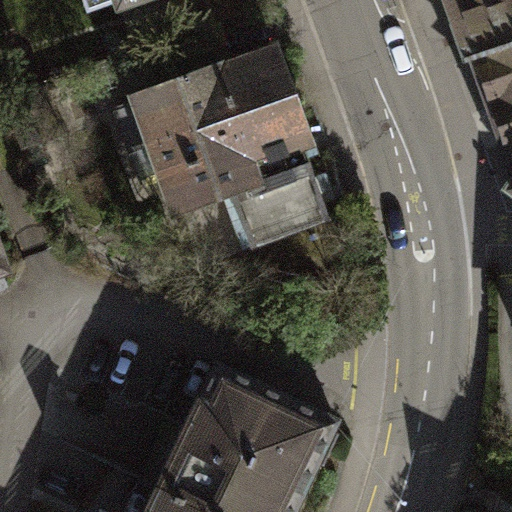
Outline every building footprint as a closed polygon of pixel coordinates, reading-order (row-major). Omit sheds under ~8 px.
[(115,0),(119,11),(148,0),(115,0)] [(511,0),(453,0),(511,166),(511,0)] [(14,29),(0,33),(0,89),(3,98),(34,88),(14,29)] [(151,174),(166,170),(179,207),(232,188),(253,246),(332,218),(310,158),(308,159),(305,150),(301,141),(307,139),(276,51),(224,70),(222,68),(141,98),(141,102),(117,111),(132,154),(143,150),(151,174)] [(27,142),(59,131),(44,87),(12,99),(27,142)] [(148,480),(160,485),(215,511),(293,511),(338,419),(219,363),(190,425),(177,419),(148,480)] [(135,509),(148,480),(93,454),(68,508),(75,511),(126,511),(129,506),(135,509)] [(215,511),(160,485),(147,511),(215,511)]
